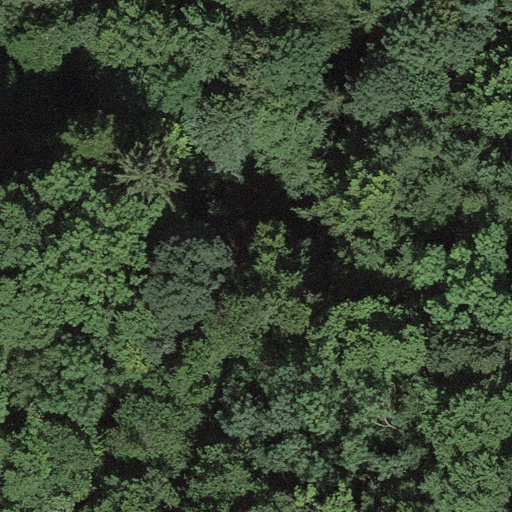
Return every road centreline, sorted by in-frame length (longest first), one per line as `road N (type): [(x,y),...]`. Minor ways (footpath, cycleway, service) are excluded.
road 1 (track): [(132,511),(206,377),(255,311),(511,84)]
road 2 (track): [(167,447),(0,302)]
